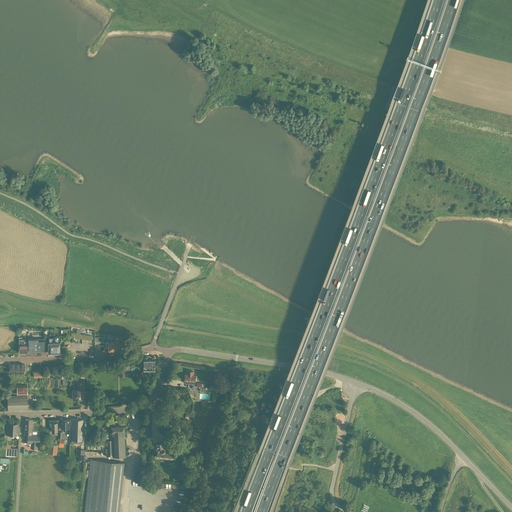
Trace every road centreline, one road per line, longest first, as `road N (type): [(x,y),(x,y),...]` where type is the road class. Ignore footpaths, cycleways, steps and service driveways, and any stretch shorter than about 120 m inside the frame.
road 1 (motorway): [(435,0),(245,511)]
road 2 (motorway): [(261,511),(450,0)]
road 3 (track): [(218,27),(424,110)]
road 4 (track): [(511,129),(424,110),(462,0)]
road 5 (tertiary): [(511,506),(423,420),(354,381)]
road 6 (tertiary): [(354,381),(169,351)]
road 7 (residential): [(22,414),(143,406),(154,397),(169,351)]
road 8 (tertiary): [(169,351),(0,360)]
road 9 (track): [(159,327),(130,333),(0,309)]
road 10 (unclassified): [(354,381),(332,499)]
